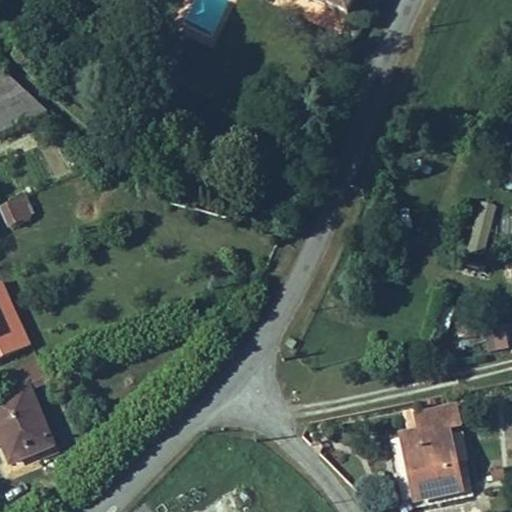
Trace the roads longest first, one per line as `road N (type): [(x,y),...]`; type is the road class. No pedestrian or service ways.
road 1 (unclassified): [(220,368),(292,278),(410,0)]
road 2 (unknown): [(292,440),(511,386)]
road 3 (residential): [(220,368),(333,482),(351,511)]
road 4 (unclassified): [(97,511),(220,368)]
